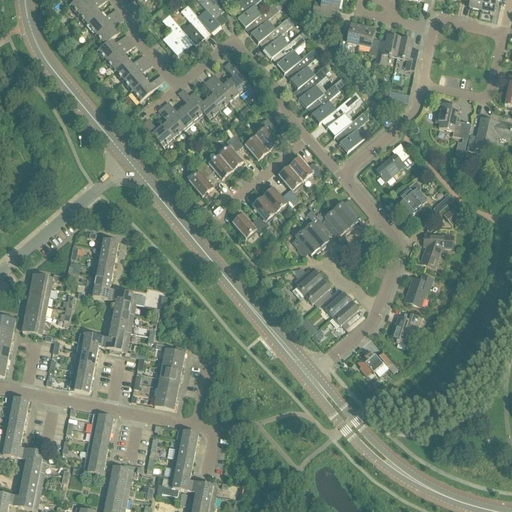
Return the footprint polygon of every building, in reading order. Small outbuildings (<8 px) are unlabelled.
[(79,0),(69,8),(78,19),(99,0),(79,0)] [(106,0),(99,0),(78,19),(87,29),(103,15),(99,10),(108,2),(106,0)] [(215,0),(214,1),(212,0),(197,0),(196,1),(206,12),(197,20),(205,29),(211,36),(220,28),(214,22),(224,13),(222,11),(228,5),(223,0),(215,0)] [(247,29),(253,24),(262,16),(255,7),(263,0),(249,0),(240,8),(245,15),(239,20),(247,29)] [(341,0),(322,0),(322,5),(315,4),(313,15),(325,18),(327,11),(339,13),(341,0)] [(471,0),(469,11),(481,13),(484,0),(471,0)] [(484,0),(481,13),(493,16),(496,3),(501,4),(502,0),(484,0)] [(64,3),(56,6),(60,17),(68,14),(64,3)] [(279,13),(282,10),(277,3),(273,6),(279,13)] [(262,16),(253,24),(258,30),(252,36),(260,45),(276,31),(268,22),(279,13),(273,6),(262,16)] [(190,25),(182,33),(187,38),(196,49),(205,41),(199,35),(205,29),(197,20),(188,8),(181,14),(190,25)] [(103,15),(87,29),(95,39),(121,17),(116,12),(107,20),(103,15)] [(121,17),(95,39),(104,49),(113,41),(120,35),(116,30),(125,22),(121,17)] [(182,33),(169,18),(162,24),(172,35),(163,42),(177,58),(186,50),(181,44),(187,38),(182,33)] [(276,31),(260,45),(273,60),(279,55),(288,46),(281,38),(292,28),(287,21),(276,31)] [(318,28),(326,39),(331,35),(324,24),(318,28)] [(346,52),(348,45),(359,48),(363,29),(351,27),(349,36),(342,35),(339,50),(346,52)] [(363,29),(359,48),(371,50),(369,57),(376,58),(380,43),(373,41),(375,32),(363,29)] [(288,46),(279,55),(284,61),(278,66),(286,75),(292,70),(302,62),(294,53),(305,44),(300,37),(288,46)] [(113,41),(104,49),(97,54),(106,65),(131,43),(127,38),(117,46),(113,41)] [(385,58),(397,61),(401,42),(389,39),(385,53),(379,52),(376,66),(383,67),(385,58)] [(401,42),(397,61),(409,63),(407,73),(414,74),(418,60),(411,59),(414,44),(401,42)] [(131,43),(106,65),(114,75),(130,61),(126,56),(135,48),(131,43)] [(302,62),(292,70),(298,76),(291,82),(299,91),(301,89),(315,77),(307,68),(319,59),(312,52),(302,62)] [(130,61),(114,75),(123,85),(148,63),(144,58),(135,66),(130,61)] [(148,63),(123,85),(131,95),(148,81),(143,76),(152,68),(148,63)] [(232,67),(240,77),(245,73),(236,63),(232,67)] [(232,78),(227,82),(241,98),(251,90),(240,77),(232,67),(229,64),(224,69),(232,78)] [(315,77),(301,89),(306,95),(300,101),(307,110),(314,104),(323,96),(316,88),(327,78),(326,77),(330,74),(325,68),(315,77)] [(214,77),(209,82),(231,107),(241,98),(227,82),(222,86),(214,77)] [(148,81),(131,95),(140,105),(165,83),(161,78),(152,86),(148,81)] [(511,78),(509,78),(503,102),(505,103),(504,107),(511,109),(511,78)] [(212,95),(207,99),(221,115),(231,107),(209,82),(204,86),(212,95)] [(323,96),(314,104),(319,111),(313,116),(320,125),(329,118),(336,111),(329,103),(340,93),(334,87),(323,96)] [(186,105),(181,109),(195,126),(205,117),(189,99),(189,98),(183,92),(178,96),(186,105)] [(189,98),(189,99),(205,117),(210,124),(221,115),(207,99),(202,103),(194,94),(189,98)] [(399,104),(408,105),(409,98),(401,96),(399,104)] [(336,111),(329,118),(334,124),(328,130),(336,139),(342,133),(352,125),(344,116),(355,107),(350,100),(336,111)] [(168,105),(163,109),(185,134),(195,126),(181,109),(176,114),(168,105)] [(460,140),(464,125),(456,124),(459,110),(442,106),(441,112),(438,111),(435,125),(440,126),(439,131),(454,134),(453,139),(460,140)] [(166,122),(161,127),(175,143),(185,134),(163,109),(158,113),(166,122)] [(352,125),(342,133),(348,139),(341,145),(349,154),(365,140),(357,132),(369,122),(363,115),(352,125)] [(266,130),(256,139),(269,154),(280,145),(272,136),(276,132),(267,121),(263,126),(266,130)] [(492,154),(495,141),(496,138),(509,141),(511,128),(511,127),(481,121),(477,139),(470,137),(467,153),(475,154),(475,150),(492,154)] [(175,143),(161,127),(156,131),(148,122),(143,126),(164,152),(175,143)] [(236,137),(231,141),(240,151),(244,148),(258,164),(269,154),(256,139),(245,148),(236,137)] [(230,149),(220,158),(233,173),(243,164),(236,155),(240,151),(231,141),(226,145),(230,149)] [(393,154),(396,157),(376,174),(385,185),(405,168),(402,165),(404,163),(409,169),(416,163),(402,146),(393,154)] [(205,163),(201,167),(210,177),(214,174),(222,183),(233,173),(220,158),(209,167),(205,163)] [(300,160),(290,169),(303,185),(313,175),(317,180),(322,176),(313,165),(308,169),(300,160)] [(200,175),(189,184),(202,200),(213,190),(205,181),(210,177),(201,167),(196,171),(200,175)] [(290,169),(279,179),(291,192),(286,196),(295,207),(300,203),(292,194),(303,185),(290,169)] [(422,207),(427,203),(418,192),(421,189),(416,183),(404,194),(408,199),(399,207),(410,220),(423,209),(422,207)] [(274,191),(263,200),(276,215),(287,206),(291,211),(295,207),(286,196),(282,200),(274,191)] [(449,197),(434,211),(438,216),(453,202),(449,197)] [(263,200),(252,209),(260,218),(256,222),(265,233),(270,229),(266,224),(276,215),(263,200)] [(348,203),(335,214),(351,233),(355,229),(354,227),(358,224),(353,217),(357,214),(348,203)] [(452,227),(460,221),(452,211),(444,217),(452,227)] [(335,214),(322,225),(328,233),(331,236),(335,233),(340,239),(344,235),(346,237),(351,233),(335,214)] [(251,226),(244,217),(233,226),(246,241),(256,232),(260,237),(265,233),(256,222),(251,226)] [(319,222),(306,234),(321,252),(326,248),(325,247),(329,243),(324,237),(328,233),(322,225),(319,222)] [(441,233),(450,229),(446,222),(438,227),(441,233)] [(306,234),(297,241),(292,245),(301,256),(306,252),(311,258),(315,255),(317,256),(321,252),(306,234)] [(452,250),(453,239),(425,237),(425,245),(427,245),(427,249),(421,266),(434,270),(442,250),(452,250)] [(99,241),(97,251),(117,255),(119,245),(99,241)] [(97,255),(96,260),(115,264),(117,255),(97,251),(94,250),(94,254),(97,255)] [(96,260),(94,270),(113,274),(115,264),(96,260)] [(94,270),(92,279),(111,283),(113,274),(94,270)] [(295,284),(298,288),(299,289),(293,294),(301,303),(306,298),(306,297),(325,281),(320,276),(319,278),(315,273),(309,279),(305,275),(295,284)] [(34,277),(32,287),(51,291),(53,281),(34,277)] [(431,288),(433,282),(422,278),(420,283),(413,281),(405,304),(421,310),(428,287),(431,288)] [(92,279),(90,289),(110,292),(111,283),(92,279)] [(329,286),(325,281),(306,297),(306,298),(318,310),(323,306),(328,301),(325,297),(331,291),(327,287),(329,286)] [(32,287),(30,296),(49,300),(51,291),(32,287)] [(110,292),(90,289),(88,299),(108,302),(110,292)] [(118,294),(117,304),(136,307),(138,297),(118,294)] [(337,300),(334,296),(328,301),(323,306),(334,319),(353,303),(349,298),(347,299),(343,295),(337,300)] [(30,296),(28,306),(48,310),(49,300),(30,296)] [(353,303),(334,319),(346,332),(356,323),(353,319),(359,313),(355,309),(357,308),(353,303)] [(117,304),(115,313),(134,317),(136,307),(117,304)] [(28,306),(26,315),(46,319),(48,310),(28,306)] [(115,313),(113,322),(132,326),(134,317),(115,313)] [(26,315),(24,325),(51,330),(51,326),(45,324),(46,319),(26,315)] [(417,332),(421,321),(405,315),(403,321),(399,320),(391,341),(407,347),(412,330),(417,332)] [(0,319),(0,329),(14,332),(16,322),(13,322),(0,319)] [(113,322),(111,332),(130,336),(132,326),(113,322)] [(51,330),(24,325),(22,335),(42,338),(43,332),(50,334),(51,330)] [(0,329),(0,339),(12,342),(14,332),(0,329)] [(111,332),(109,341),(129,345),(130,336),(111,332)] [(81,335),(79,345),(99,349),(100,339),(90,337),(81,335)] [(0,339),(0,349),(10,351),(12,342),(0,339)] [(129,345),(109,341),(107,351),(110,352),(109,355),(121,358),(122,354),(127,355),(129,345)] [(79,345),(77,355),(97,358),(99,349),(79,345)] [(162,352),(166,353),(164,362),(183,365),(185,355),(167,352),(167,348),(157,346),(156,351),(162,352)] [(0,349),(0,359),(8,361),(10,351),(0,349)] [(77,355),(75,364),(95,368),(97,358),(77,355)] [(377,363),(370,355),(358,365),(361,369),(360,370),(367,379),(374,373),(375,374),(382,369),(380,367),(384,364),(388,369),(392,366),(383,355),(379,359),(380,360),(377,363)] [(0,359),(0,368),(6,370),(8,361),(0,359)] [(164,362),(162,371),(181,375),(183,365),(164,362)] [(75,364),(74,373),(93,377),(95,368),(75,364)] [(157,380),(160,381),(180,384),(181,375),(162,371),(161,376),(157,376),(157,380)] [(74,373),(72,383),(91,387),(93,377),(74,373)] [(160,381),(158,390),(178,394),(180,384),(160,381)] [(72,383),(70,393),(89,397),(91,387),(72,383)] [(158,390),(156,399),(176,403),(178,394),(158,390)] [(176,403),(156,399),(155,409),(174,413),(176,403)] [(10,400),(8,409),(27,413),(29,403),(10,400)] [(8,409),(6,419),(26,422),(27,413),(8,409)] [(94,416),(93,426),(112,429),(114,420),(94,416)] [(6,419),(4,428),(24,432),(26,422),(6,419)] [(93,426),(91,435),(110,439),(112,429),(93,426)] [(4,428),(2,438),(22,442),(24,432),(4,428)] [(179,433),(177,442),(197,446),(199,436),(179,433)] [(91,435),(89,445),(108,449),(110,439),(91,435)] [(2,438),(0,447),(20,451),(22,442),(2,438)] [(177,442),(175,452),(195,456),(197,446),(177,442)] [(89,445),(87,454),(107,458),(108,449),(89,445)] [(20,451),(0,447),(0,449),(0,457),(18,461),(20,451)] [(29,452),(27,462),(46,465),(48,456),(29,452)] [(175,452),(174,461),(193,465),(195,456),(175,452)] [(87,454),(85,464),(105,468),(107,458),(87,454)] [(174,461),(172,471),(191,475),(193,465),(174,461)] [(27,462),(25,471),(45,475),(46,465),(27,462)] [(105,468),(85,464),(83,474),(103,477),(105,468)] [(114,469),(112,478),(131,482),(133,472),(114,469)] [(25,471),(23,481),(43,485),(45,475),(25,471)] [(172,471),(170,481),(189,484),(191,475),(172,471)] [(112,478),(110,488),(129,492),(131,482),(112,478)] [(23,481),(21,490),(41,494),(43,485),(23,481)] [(158,492),(164,494),(163,496),(178,499),(180,492),(188,494),(189,484),(170,481),(168,490),(165,489),(165,488),(159,487),(158,492)] [(198,485),(196,495),(216,499),(218,489),(198,485)] [(110,488),(108,497),(127,501),(129,492),(110,488)] [(21,490),(19,500),(39,504),(41,494),(21,490)] [(241,490),(239,503),(245,504),(247,491),(241,490)] [(0,495),(0,505),(9,507),(11,498),(0,495)] [(196,495),(195,504),(214,508),(216,499),(196,495)] [(108,497),(106,507),(126,511),(127,501),(108,497)] [(37,511),(39,504),(19,500),(18,510),(29,511),(37,511)] [(235,503),(234,511),(236,511),(242,511),(244,505),(235,503)]
